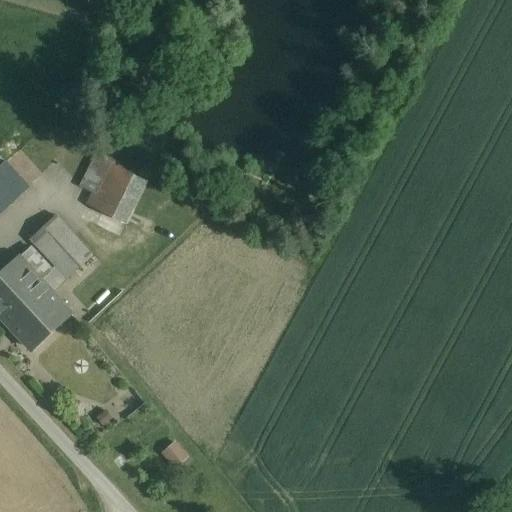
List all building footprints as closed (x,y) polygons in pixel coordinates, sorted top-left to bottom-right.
[(94,192),(109,163),(96,156),(82,186),(94,192)] [(7,163),(0,169),(0,213),(29,187),(7,163)] [(94,192),(82,219),(117,236),(145,180),(109,163),(94,192)] [(93,257),(56,216),(31,240),(56,267),(68,280),(93,257)] [(19,259),(41,282),(53,271),(31,248),(19,259)] [(41,282),(19,259),(0,276),(0,315),(5,320),(43,285),(41,282)] [(43,285),(52,294),(68,280),(56,267),(53,271),(41,282),(43,285)] [(43,285),(5,320),(32,350),(71,315),(52,294),(43,285)] [(183,441),(165,448),(173,468),(191,460),(183,441)]
